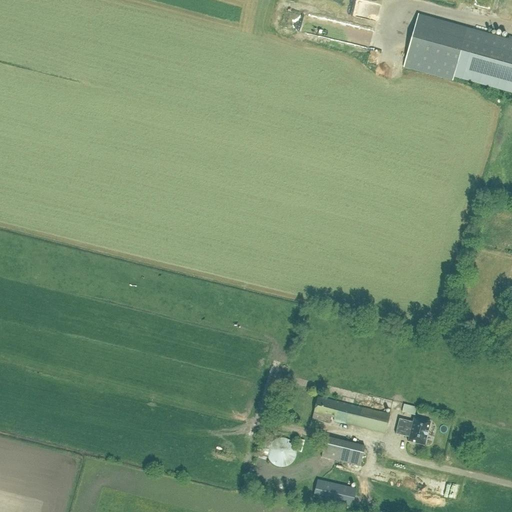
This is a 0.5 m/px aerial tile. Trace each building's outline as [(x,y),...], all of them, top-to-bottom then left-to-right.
[(511,42),(420,17),(405,67),(454,81),(454,78),(511,94),(511,42)] [(373,50),(382,50),(382,41),(372,41),(373,50)] [(384,434),(389,416),(318,398),(312,420),(329,425),(331,419),(334,419),(333,421),(384,434)] [(424,446),(429,424),(430,424),(430,423),(429,422),(429,423),(414,419),(413,418),(413,419),(413,420),(412,423),(398,419),(395,434),(408,438),(407,441),(407,442),(408,443),(408,442),(423,446),(424,447),(424,446)] [(366,447),(326,437),(321,458),(360,468),(366,447)] [(296,456),(296,453),(296,451),(295,448),(294,446),(293,444),(291,442),(289,440),(286,439),(284,439),(281,438),(279,439),(276,439),(274,440),(272,442),(270,444),(268,446),(267,448),(267,451),(266,453),(267,456),(267,458),(268,461),(270,463),(272,465),(274,466),(276,467),(279,468),(281,468),(284,468),(286,467),(289,466),(291,465),(293,463),(294,461),(295,458),(296,456)] [(351,507),(356,489),(318,481),(314,498),(351,507)] [(433,482),(430,491),(442,495),(444,486),(433,482)]
